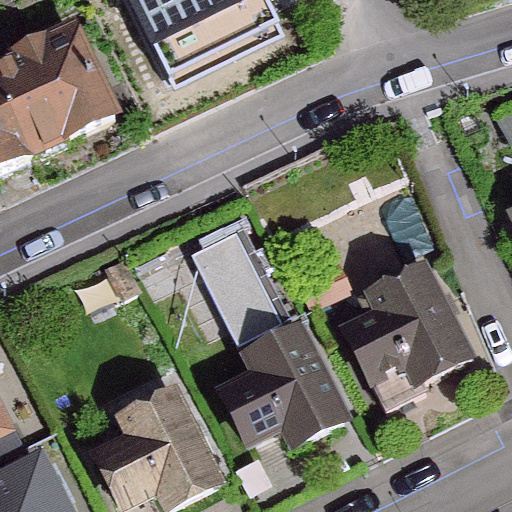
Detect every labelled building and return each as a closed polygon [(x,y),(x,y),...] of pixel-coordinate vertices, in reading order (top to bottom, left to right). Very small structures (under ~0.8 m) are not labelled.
[(114,0),(136,44),(227,0),(114,0)] [(13,67),(0,73),(0,118),(24,169),(26,168),(25,166),(110,125),(68,36),(11,63),(13,67)] [(510,153),(511,151),(511,115),(495,124),(510,153)] [(0,180),(24,169),(0,118),(0,180)] [(255,383),(219,401),(244,451),(281,433),(291,453),(340,428),(311,372),(293,338),(280,345),(274,334),(277,333),(231,241),(187,263),(233,355),(243,350),(248,361),(244,363),(255,383)] [(329,260),(290,279),(306,313),(345,295),(329,260)] [(366,326),(342,339),(383,419),(422,399),(417,389),(463,366),(417,275),(356,306),(366,326)] [(128,447),(92,465),(117,511),(123,511),(154,497),(161,511),(173,511),(215,491),(199,460),(169,401),(118,426),(128,447)] [(0,463),(12,458),(0,434),(0,463)] [(0,463),(0,511),(57,511),(35,468),(21,475),(12,458),(0,463)]
